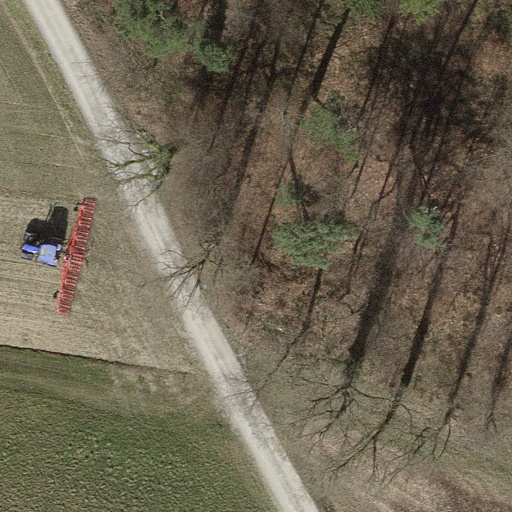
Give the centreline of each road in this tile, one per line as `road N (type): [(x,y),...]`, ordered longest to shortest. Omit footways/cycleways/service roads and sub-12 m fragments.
road 1 (track): [(301,511),(39,0)]
road 2 (track): [(223,372),(511,466)]
